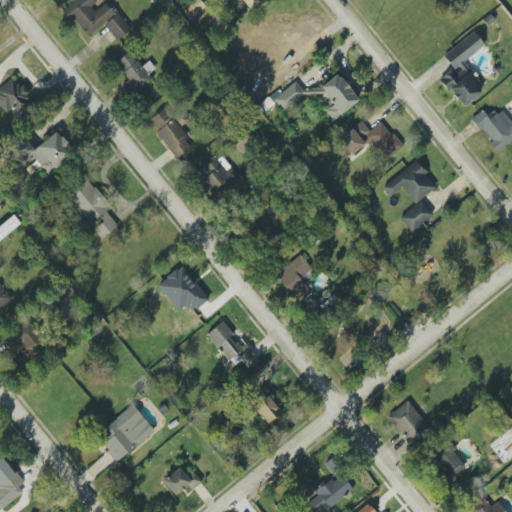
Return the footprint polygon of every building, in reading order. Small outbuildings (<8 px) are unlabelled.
[(86,37),(104,23),(117,41),(130,31),(106,0),(104,0),(97,6),(93,0),(74,0),(64,8),(86,37)] [(205,7),(199,0),(190,0),(184,5),(193,17),(205,7)] [(239,0),(248,10),(261,0),(239,0)] [(443,55),(452,69),(440,77),(461,107),(484,91),(463,62),(484,46),(475,32),(443,55)] [(153,80),(148,74),(155,68),(149,61),(142,67),(129,51),(115,62),(130,79),(122,86),(132,98),(153,80)] [(276,80),(292,68),(280,51),(264,64),(276,80)] [(320,87),(333,104),(325,111),(333,121),(358,100),(337,74),(320,87)] [(0,105),(4,113),(12,108),(16,116),(32,106),(15,78),(0,87),(0,105)] [(272,98),(282,111),(305,94),(294,80),(272,98)] [(497,153),(511,139),(511,122),(499,108),(488,117),(481,110),(471,119),(491,142),(489,144),(497,153)] [(178,159),(193,146),(163,109),(148,121),(178,159)] [(385,161),(402,148),(382,121),(369,131),(362,122),(339,138),(351,155),(370,141),(385,161)] [(47,174),(74,154),(58,131),(33,149),(22,134),(6,145),(19,163),(32,154),(47,174)] [(202,167),(207,174),(199,179),(213,199),(240,180),(221,153),(202,167)] [(401,187),(415,204),(436,186),(414,161),(383,188),(391,196),(401,187)] [(118,226),(106,212),(111,207),(88,179),(67,196),(89,225),(99,217),(103,222),(93,229),(102,239),(118,226)] [(432,214),(421,200),(400,218),(411,232),(432,214)] [(0,240),(20,224),(13,215),(0,225),(0,240)] [(311,293),(299,277),(310,269),(300,255),(275,274),(297,303),(311,293)] [(186,306),(191,312),(207,300),(183,266),(157,284),(177,312),(186,306)] [(0,308),(12,301),(0,282),(0,308)] [(224,321),(208,333),(233,366),(241,360),(247,368),(255,362),(224,321)] [(25,348),(27,354),(40,351),(35,324),(5,330),(9,351),(25,348)] [(267,424),(282,412),(264,391),(249,403),(267,424)] [(408,445),(429,429),(407,401),(386,417),(408,445)] [(150,435),(128,409),(95,436),(117,462),(150,435)] [(451,452),(456,449),(448,440),(427,459),(450,486),(468,470),(451,452)] [(0,458),(0,486),(1,487),(0,487),(0,509),(23,494),(18,486),(22,484),(3,457),(0,458)] [(352,490),(331,463),(327,466),(334,474),(314,491),(317,495),(306,504),(312,511),(317,511),(326,505),(329,509),(352,490)] [(201,483),(194,472),(186,478),(180,468),(163,479),(174,496),(188,487),(190,491),(201,483)] [(505,511),(496,502),(491,507),(482,497),(468,509),(470,511),(505,511)]
